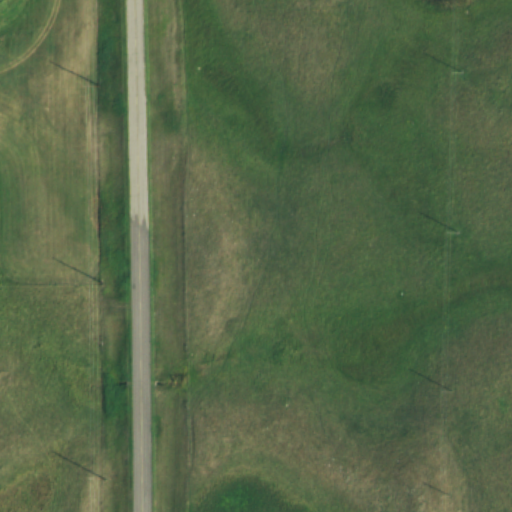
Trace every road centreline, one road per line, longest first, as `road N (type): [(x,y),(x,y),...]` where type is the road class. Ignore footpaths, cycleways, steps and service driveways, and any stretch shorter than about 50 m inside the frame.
road 1 (tertiary): [(139,511),(132,0)]
road 2 (residential): [(136,103),(8,100)]
